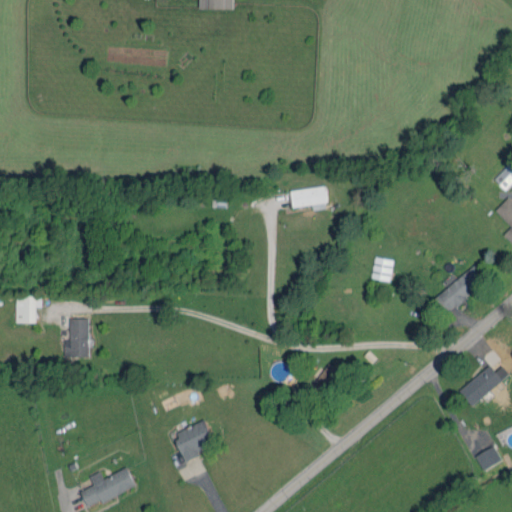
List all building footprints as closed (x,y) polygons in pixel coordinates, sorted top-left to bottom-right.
[(306,200),(307,205),(322,203),(318,181),(284,186),(286,203),(306,200)] [(511,202),(503,193),(490,206),(506,222),(498,230),(511,244),(511,202)] [(83,314),(64,314),(63,352),(82,353),(83,314)] [(453,387),(466,401),(474,393),(479,399),(498,380),(495,376),(503,369),(495,361),(489,367),(482,360),(453,387)] [(166,428),(176,454),(209,443),(199,416),(166,428)] [(477,467),(496,457),(488,442),(469,452),(477,467)] [(129,481),(121,463),(97,474),(94,467),(83,472),(87,481),(74,487),(82,504),(129,481)]
